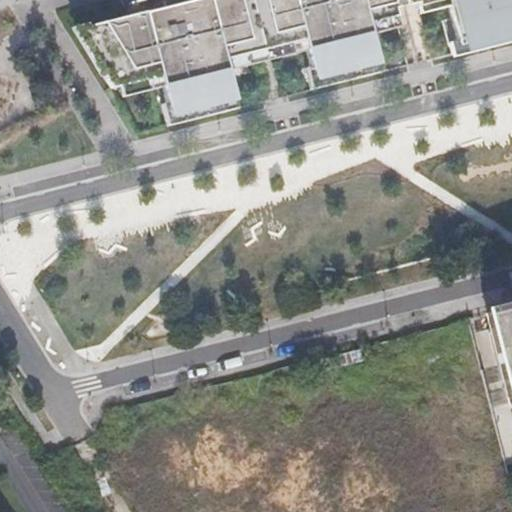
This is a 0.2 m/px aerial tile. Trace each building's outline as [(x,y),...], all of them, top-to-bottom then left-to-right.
[(133,16),(130,17),(74,31),(110,90),(167,75),(169,85),(161,87),(166,105),(169,119),(234,102),(226,71),(218,73),(215,63),(252,54),(238,0),(196,0),(188,2),(191,15),(163,22),(133,16)] [(191,15),(188,2),(196,0),(145,0),(127,5),(130,17),(133,16),(163,22),(191,15)] [(238,0),(252,54),(274,48),(261,0),(238,0)] [(309,69),(313,83),(377,66),(369,34),(361,36),(359,27),(395,18),(394,13),(390,0),(261,0),(274,48),(310,39),(313,49),(305,51),(309,69)] [(417,7),(414,0),(390,0),(394,13),(417,7)] [(511,0),(414,0),(417,7),(439,2),(438,0),(453,0),(456,8),(448,10),(457,47),(470,43),(472,50),(509,40),(507,34),(511,32),(511,0)] [(309,69),(304,70),(309,91),(379,73),(377,66),(313,83),(309,69)] [(169,119),(166,105),(161,106),(166,127),(236,110),(234,102),(169,119)] [(511,307),(503,310),(505,318),(511,344),(511,307)] [(511,344),(505,318),(486,323),(505,399),(511,397),(511,344)]
